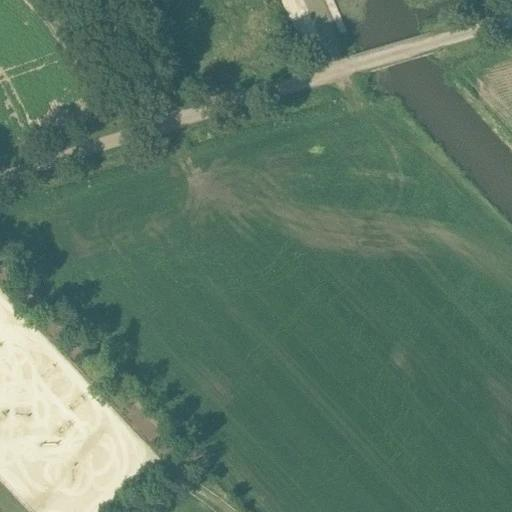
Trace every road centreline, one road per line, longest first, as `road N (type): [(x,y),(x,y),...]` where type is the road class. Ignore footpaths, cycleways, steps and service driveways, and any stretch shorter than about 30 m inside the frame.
road 1 (unclassified): [(0,178),(511,20)]
road 2 (track): [(93,0),(172,121)]
